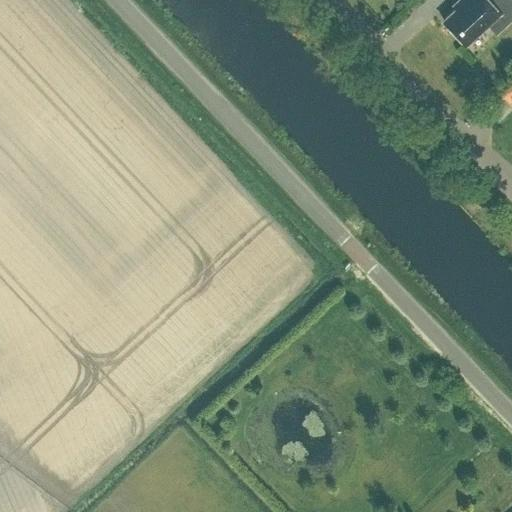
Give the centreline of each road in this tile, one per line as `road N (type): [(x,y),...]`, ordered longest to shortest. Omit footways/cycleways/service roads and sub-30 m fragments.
road 1 (unclassified): [(511,416),(117,0)]
road 2 (unclassified): [(511,187),(333,0)]
